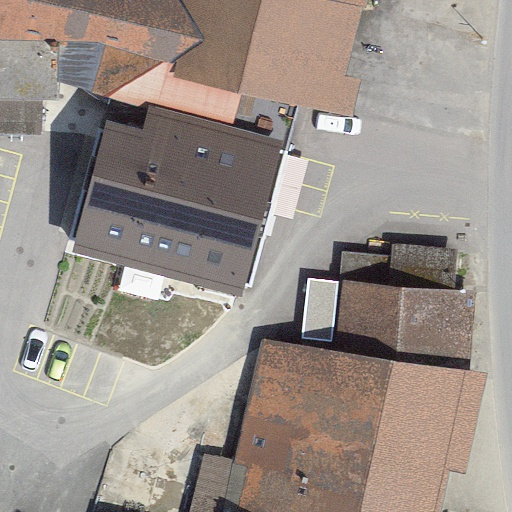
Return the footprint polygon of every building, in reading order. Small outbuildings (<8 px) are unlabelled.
[(386,0),(189,0),(190,0),(187,0),(0,0),(0,30),(118,56),(110,97),(266,129),(273,97),(362,116),(386,0)] [(76,242),(252,279),(280,144),(105,107),(76,242)] [(400,275),(449,277),(451,242),(401,240),(400,275)] [(350,274),(338,340),(457,361),(469,295),(350,274)] [(338,340),(265,328),(242,460),(232,511),(451,511),(459,464),(480,472),(497,365),(457,361),(338,340)] [(232,511),(242,460),(207,453),(195,511),(113,511),(105,510),(104,511),(232,511)]
